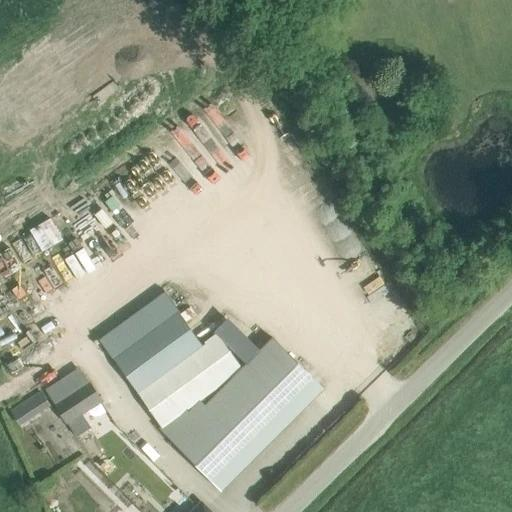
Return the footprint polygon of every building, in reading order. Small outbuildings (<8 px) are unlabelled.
[(192,278),(201,281),(209,281),(220,278),(230,274),(236,267),(241,259),(243,249),(244,241),(242,232),(238,225),(233,219),(226,214),(218,210),(211,209),(201,209),(193,211),(186,215),(180,221),(174,229),(171,240),(171,247),(173,257),(178,266),(185,274),(192,278)] [(114,360),(162,427),(182,407),(189,414),(197,406),(201,410),(243,368),(219,334),(203,346),(179,312),(114,360)] [(324,389),(273,338),(243,368),(201,410),(197,406),(189,414),(182,407),(162,427),(161,428),(172,439),(171,440),(222,491),(324,389)] [(82,415),(103,402),(90,383),(55,406),(76,438),(91,428),(82,415)] [(50,407),(41,393),(30,400),(39,414),(50,407)]
